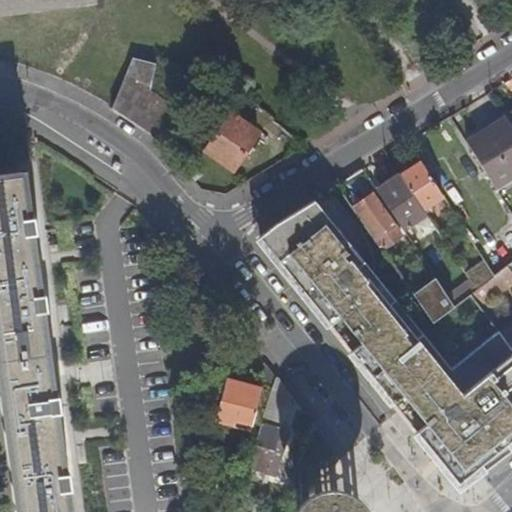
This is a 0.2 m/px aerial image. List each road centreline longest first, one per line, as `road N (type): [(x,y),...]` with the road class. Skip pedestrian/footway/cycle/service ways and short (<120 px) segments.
road 1 (residential): [(511,46),(213,231)]
road 2 (residential): [(213,231),(138,158),(79,118),(0,87)]
road 3 (residential): [(364,422),(213,231)]
